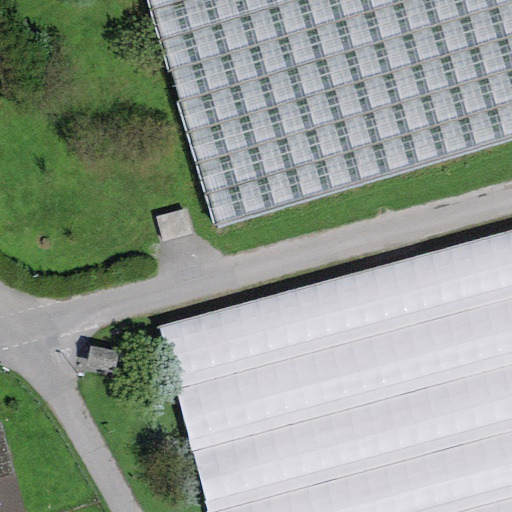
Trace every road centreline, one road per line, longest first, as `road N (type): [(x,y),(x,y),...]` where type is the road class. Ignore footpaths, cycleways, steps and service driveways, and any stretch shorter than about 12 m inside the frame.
road 1 (unclassified): [(511,204),(25,335)]
road 2 (residential): [(123,511),(25,335)]
